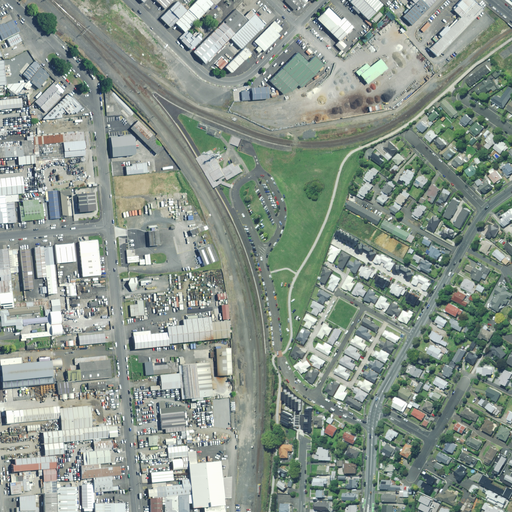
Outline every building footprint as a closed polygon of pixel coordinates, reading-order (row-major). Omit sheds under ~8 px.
[(151,0),(162,11),(173,0),(151,0)] [(176,22),(188,10),(178,0),(161,18),(171,27),(176,22)] [(216,5),(211,0),(197,0),(188,10),(176,22),(186,32),(188,30),(203,14),(211,7),(213,9),(216,5)] [(303,3),(301,1),(300,0),(283,0),(282,2),(287,7),(291,11),(295,7),(297,9),(303,3)] [(379,6),(372,0),(344,0),(365,20),(379,6)] [(418,0),(415,4),(402,17),(411,26),(436,0),(418,0)] [(436,56),(483,9),(473,0),(461,0),(453,8),(454,9),(453,10),(459,16),(448,27),(446,25),(438,33),(441,37),(429,49),(436,56)] [(245,16),(237,8),(217,28),(193,52),(206,63),(231,38),(249,20),(245,16)] [(245,16),(249,20),(231,38),(242,49),(246,45),(267,24),(252,9),(245,16)] [(341,19),(338,22),(326,9),(315,20),(336,42),(333,45),(339,51),(345,46),(338,40),(350,29),(341,19)] [(389,11),(385,14),(391,21),(395,18),(389,11)] [(371,21),(373,23),(374,23),(382,16),(379,13),(371,21)] [(0,43),(21,33),(15,21),(0,29),(0,43)] [(256,53),(260,50),(262,52),(278,36),(275,34),(280,29),(272,22),(266,28),(252,42),(257,46),(253,50),(256,53)] [(196,32),(193,35),(188,30),(186,32),(179,38),(192,50),(202,39),(202,34),(199,31),(197,33),(196,32)] [(25,41),(21,34),(10,39),(13,47),(25,41)] [(253,53),(246,47),(225,68),(230,72),(233,72),(253,53)] [(312,56),(306,63),(295,53),(268,82),(284,97),(296,85),(300,89),(322,66),(312,56)] [(511,61),(511,54),(511,55),(503,60),(506,65),(511,61)] [(378,60),(368,67),(365,64),(354,72),(357,77),(358,76),(364,84),(385,69),(378,60)] [(6,61),(0,61),(0,86),(8,86),(6,61)] [(24,75),(31,81),(42,70),(34,63),(24,75)] [(486,65),(466,80),(471,87),(491,72),(486,65)] [(52,78),(42,70),(31,81),(41,90),(52,78)] [(482,83),(483,84),(476,90),(481,97),(491,89),(493,92),(496,89),(497,91),(501,88),(496,83),(495,84),(491,78),(490,79),(487,82),(486,80),(482,83)] [(67,95),(56,84),(37,103),(48,113),(67,95)] [(248,88),(248,92),(239,92),(240,102),(266,100),(265,87),(248,88)] [(511,96),(511,88),(509,87),(501,98),(496,95),(492,101),(504,108),(511,96)] [(123,102),(118,96),(114,99),(120,105),(123,102)] [(80,108),(69,97),(45,120),(46,121),(64,119),(64,116),(68,113),(71,117),(80,108)] [(24,99),(0,100),(0,110),(25,109),(24,99)] [(458,116),(456,114),(457,113),(445,101),(441,106),(447,112),(446,113),(452,118),(453,117),(455,119),(458,116)] [(429,118),(433,122),(434,123),(435,122),(434,120),(440,115),(433,107),(428,112),(431,115),(429,118)] [(474,121),(466,114),(459,122),(464,127),(467,125),(469,127),(474,121)] [(141,122),(133,129),(161,156),(166,151),(157,142),(159,140),(141,122)] [(419,128),(418,130),(421,132),(422,131),(423,132),(428,128),(423,122),(418,127),(419,128)] [(483,128),(477,122),(469,132),(475,137),(483,128)] [(445,127),(442,125),(435,132),(438,135),(445,127)] [(438,136),(432,130),(426,137),(431,143),(438,136)] [(86,132),(36,137),(37,141),(37,146),(39,145),(87,141),(86,132)] [(485,146),(489,150),(498,138),(492,133),(486,141),(488,142),(485,146)] [(136,137),(113,139),(114,158),(138,157),(136,137)] [(242,140),(233,137),(231,143),(236,145),(239,147),(241,143),(242,140)] [(441,138),(440,139),(439,138),(435,142),(438,145),(437,146),(440,149),(441,148),(442,149),(446,145),(445,144),(446,143),(445,142),(445,141),(443,138),(442,139),(441,138)] [(24,146),(25,158),(38,157),(37,146),(37,141),(24,143),(24,146)] [(88,157),(87,141),(66,143),(67,159),(88,157)] [(399,150),(390,141),(384,148),(393,156),(399,150)] [(505,152),(508,148),(506,145),(503,142),(502,143),(500,141),(493,149),(500,155),(501,154),(503,156),(506,153),(505,152)] [(67,159),(66,143),(39,145),(42,170),(68,167),(67,159)] [(24,146),(0,148),(0,160),(21,158),(25,158),(24,146)] [(446,157),(444,158),(446,160),(448,159),(449,160),(455,154),(450,149),(444,155),(446,157)] [(211,174),(216,182),(217,181),(220,180),(226,177),(227,178),(228,180),(237,176),(244,172),(240,165),(236,167),(234,163),(226,168),(223,170),(219,163),(212,151),(205,155),(214,172),(211,174)] [(381,157),(375,153),(371,158),(382,165),(385,161),(381,158),(381,157)] [(405,160),(399,154),(393,159),(399,165),(405,160)] [(214,172),(205,155),(198,159),(215,188),(223,184),(223,185),(232,188),(233,186),(225,183),(223,180),(227,178),(226,177),(220,180),(221,181),(218,183),(217,181),(216,182),(211,174),(214,172)] [(458,156),(451,164),(453,166),(458,170),(466,162),(463,159),(462,160),(458,156)] [(39,164),(38,157),(25,158),(21,158),(22,166),(39,164)] [(476,164),(474,162),(470,164),(472,167),(465,171),(470,178),(478,172),(476,169),(477,168),(476,166),(475,167),(473,165),(476,164)] [(511,164),(511,165),(508,162),(504,165),(501,167),(505,173),(504,174),(507,179),(510,177),(509,176),(511,173),(511,164)] [(149,165),(129,166),(129,175),(150,174),(149,165)] [(366,178),(372,182),(379,172),(373,167),(366,178)] [(405,174),(403,177),(401,176),(400,179),(403,181),(404,180),(407,182),(406,183),(410,185),(416,174),(409,169),(406,175),(405,174)] [(495,172),(493,169),(489,171),(491,175),(490,175),(495,184),(502,179),(497,171),(495,172)] [(63,170),(44,172),(45,184),(76,181),(75,174),(64,175),(63,170)] [(424,176),(423,178),(421,177),(415,184),(419,187),(420,186),(424,188),(429,181),(424,176)] [(481,177),(479,179),(475,182),(478,187),(483,184),(481,182),(483,180),(481,177)] [(25,178),(0,180),(0,197),(26,195),(25,178)] [(372,182),(366,178),(364,180),(367,183),(360,192),(366,197),(374,186),(370,184),(372,182)] [(383,191),(389,195),(396,185),(389,181),(383,191)] [(489,181),(480,188),(485,195),(494,188),(489,181)] [(441,188),(433,184),(428,195),(431,196),(429,200),(434,203),(441,188)] [(99,187),(88,188),(88,195),(99,194),(99,187)] [(444,200),(446,201),(451,192),(445,188),(440,198),(444,200)] [(72,190),(61,191),(63,217),(71,216),(69,197),(73,196),(72,190)] [(59,191),(49,192),(52,220),(62,219),(59,191)] [(389,195),(383,191),(381,193),(383,194),(378,201),(384,205),(389,198),(387,197),(389,195)] [(410,195),(405,191),(397,200),(404,205),(409,198),(408,197),(410,195)] [(19,196),(7,197),(10,224),(19,223),(17,202),(20,202),(19,196)] [(7,197),(0,197),(0,224),(10,224),(7,197)] [(353,202),(349,199),(345,207),(378,225),(382,218),(353,202)] [(460,202),(453,199),(444,215),(451,219),(453,215),(453,216),(458,206),(460,202)] [(45,201),(21,203),(23,222),(47,220),(45,201)] [(402,205),(397,202),(395,203),(396,204),(391,211),(397,215),(402,207),(401,207),(402,205)] [(419,205),(413,213),(414,214),(412,216),(418,220),(420,218),(421,218),(428,209),(427,209),(427,208),(421,203),(420,206),(419,205)] [(470,212),(464,208),(460,215),(461,216),(455,225),(461,229),(470,212)] [(511,209),(503,215),(505,218),(500,221),(502,224),(502,225),(504,228),(509,224),(509,223),(511,220),(511,209)] [(443,214),(435,210),(428,224),(435,228),(443,214)] [(410,234),(411,234),(398,227),(386,220),(382,227),(394,234),(407,241),(407,240),(412,243),(416,237),(410,234)] [(361,234),(341,224),(337,232),(357,243),(361,234)] [(452,228),(444,224),(438,234),(447,239),(450,234),(448,234),(452,228)] [(492,225),(486,236),(491,239),(492,236),(494,237),(499,229),(492,225)] [(205,227),(192,232),(194,237),(207,232),(205,227)] [(438,233),(429,228),(427,231),(437,236),(438,233)] [(162,232),(152,233),(153,248),(163,247),(162,232)] [(429,239),(426,237),(423,243),(430,247),(432,242),(429,240),(429,239)] [(361,239),(357,247),(372,256),(377,247),(361,239)] [(490,252),(488,251),(491,245),(484,240),(482,244),(484,245),(480,251),(486,254),(486,256),(487,257),(490,252)] [(100,241),(82,242),(85,278),(104,276),(100,241)] [(216,260),(209,244),(197,249),(205,265),(216,260)] [(76,245),(58,247),(59,264),(78,262),(76,245)] [(340,249),(333,246),(331,249),(332,250),(329,255),(331,255),(328,260),(334,263),(339,253),(340,253),(341,250),(342,250),(340,249)] [(431,248),(429,247),(426,254),(439,260),(443,251),(432,246),(431,248)] [(59,295),(55,247),(47,248),(49,278),(51,296),(59,295)] [(49,278),(47,248),(38,249),(41,279),(49,278)] [(396,256),(379,248),(374,258),(391,266),(396,256)] [(19,249),(10,250),(12,270),(13,274),(21,273),(19,249)] [(0,268),(0,271),(12,270),(10,250),(0,250),(0,268)] [(36,291),(32,250),(23,250),(27,292),(36,291)] [(506,257),(498,250),(493,254),(501,262),(506,257)] [(138,251),(130,252),(131,265),(143,264),(142,257),(138,257),(138,251)] [(351,256),(343,251),(341,255),(342,255),(339,261),(341,262),(338,266),(343,269),(351,256)] [(430,262),(427,261),(416,254),(413,258),(417,260),(417,262),(419,263),(420,262),(421,263),(418,269),(421,270),(422,269),(430,274),(432,270),(430,269),(433,265),(430,263),(430,262)] [(414,267),(398,259),(393,268),(409,277),(414,267)] [(362,263),(356,260),(355,263),(350,261),(347,266),(351,268),(351,270),(356,273),(362,263)] [(377,267),(365,260),(359,271),(371,278),(377,267)] [(474,269),(467,265),(464,270),(472,273),(471,274),(474,275),(473,278),(480,282),(482,278),(485,280),(491,270),(481,265),(479,269),(474,267),(474,269)] [(332,271),(324,267),(323,270),(324,271),(321,276),(323,277),(321,281),(325,284),(332,271)] [(392,274),(381,269),(374,280),(385,287),(392,274)] [(432,277),(416,269),(411,280),(427,288),(432,277)] [(1,282),(13,281),(13,274),(12,270),(0,271),(1,282)] [(331,281),(330,280),(328,282),(330,283),(329,283),(331,284),(328,288),(334,292),(334,291),(336,291),(337,289),(336,288),(336,287),(337,287),(339,284),(338,283),(341,279),(333,274),(331,278),(332,279),(331,281)] [(354,279),(349,276),(342,287),(347,290),(348,290),(351,291),(355,284),(352,283),(354,279)] [(135,291),(135,290),(139,289),(139,287),(136,287),(136,283),(138,282),(136,279),(139,279),(139,277),(130,278),(128,284),(131,291),(135,291)] [(408,283),(394,277),(389,288),(403,294),(408,283)] [(461,288),(472,294),(473,295),(473,294),(475,292),(472,290),(475,284),(466,279),(461,288)] [(15,304),(13,281),(1,282),(0,281),(0,294),(4,294),(4,298),(8,298),(8,307),(15,307),(15,304)] [(362,284),(359,282),(353,293),(358,297),(360,295),(364,297),(367,291),(363,289),(364,286),(362,285),(362,284)] [(484,288),(479,285),(476,290),(482,293),(484,288)] [(422,292),(411,286),(405,297),(416,303),(422,292)] [(507,290),(502,287),(501,288),(498,287),(493,296),(496,298),(491,307),(494,309),(494,310),(499,313),(505,304),(506,305),(509,300),(507,299),(508,297),(510,299),(511,295),(511,294),(506,291),(507,290)] [(321,290),(319,289),(318,292),(320,293),(318,295),(321,297),(319,301),(324,304),(326,300),(328,301),(332,295),(321,290)] [(376,293),(370,290),(365,299),(371,302),(371,301),(376,304),(378,298),(374,296),(376,293)] [(467,295),(459,291),(458,293),(457,293),(453,299),(466,307),(468,303),(464,301),(467,295)] [(388,299),(382,296),(376,306),(382,309),(383,308),(387,310),(390,304),(386,302),(388,299)] [(74,297),(67,298),(68,310),(78,309),(78,307),(75,307),(74,297)] [(61,300),(52,301),(53,312),(62,311),(61,300)] [(144,308),(143,300),(137,301),(137,304),(129,305),(131,316),(145,315),(145,314),(147,314),(146,308),(144,308)] [(50,301),(15,304),(15,307),(16,308),(46,305),(47,317),(9,320),(8,316),(10,316),(10,310),(2,311),(3,327),(48,323),(49,331),(18,334),(19,340),(53,337),(50,301)] [(325,307),(315,301),(311,307),(314,309),(312,313),(318,316),(320,311),(322,313),(325,307)] [(399,306),(393,303),(388,313),(392,315),(392,314),(394,315),(398,317),(401,311),(397,309),(399,306)] [(227,304),(220,304),(222,320),(229,319),(227,304)] [(451,304),(449,307),(448,306),(446,309),(447,309),(446,311),(456,317),(458,314),(460,316),(463,311),(451,304)] [(41,306),(10,309),(10,316),(41,313),(41,306)] [(414,313),(410,310),(409,313),(404,311),(399,319),(407,324),(410,320),(414,313)] [(167,333),(169,344),(230,338),(228,321),(211,322),(211,317),(198,318),(198,315),(195,316),(195,314),(186,315),(186,319),(183,320),(183,325),(167,327),(167,333)] [(318,320),(308,314),(304,320),(307,322),(305,326),(310,329),(313,325),(315,326),(318,320)] [(448,321),(440,316),(436,322),(444,327),(448,321)] [(374,323),(366,318),(363,324),(377,332),(380,326),(374,323)] [(464,326),(452,319),(450,322),(453,326),(452,327),(460,332),(464,326)] [(329,325),(325,323),(317,336),(323,339),(325,334),(329,336),(332,329),(328,327),(329,325)] [(489,327),(486,325),(479,338),(482,340),(483,338),(489,342),(494,332),(488,329),(489,327)] [(369,330),(362,326),(357,334),(369,341),(372,336),(367,333),(369,330)] [(337,340),(338,341),(339,338),(339,337),(342,331),(337,328),(328,342),(334,345),(337,340)] [(312,332),(307,329),(304,334),(301,332),(297,339),(302,342),(301,343),(305,345),(309,337),(312,332)] [(391,333),(386,330),(383,335),(397,344),(400,338),(391,332),(391,333)] [(133,336),(134,349),(169,345),(169,344),(167,333),(150,334),(150,331),(133,332),(133,336)] [(444,336),(435,332),(431,338),(447,346),(448,343),(442,340),(444,336)] [(107,334),(81,336),(82,346),(108,343),(107,334)] [(364,339),(357,336),(354,340),(354,339),(351,344),(364,351),(367,345),(362,343),(364,339)] [(396,345),(388,340),(386,344),(382,342),(380,346),(391,353),(396,345)] [(333,347),(326,343),(324,346),(319,343),(316,348),(329,356),(331,352),(330,351),(333,347)] [(496,357),(498,355),(502,360),(507,354),(497,344),(492,349),(493,351),(492,352),(496,357)] [(428,354),(440,360),(443,355),(442,354),(443,352),(446,354),(446,353),(448,354),(450,351),(444,348),(442,350),(432,345),(428,354)] [(302,349),(296,346),(291,355),(294,357),(293,357),(297,359),(299,356),(303,358),(306,353),(301,350),(302,349)] [(358,349),(351,346),(349,349),(348,349),(346,353),(358,361),(361,355),(356,352),(358,349)] [(230,347),(215,348),(216,375),(231,374),(230,347)] [(460,349),(455,360),(453,359),(450,365),(455,368),(458,363),(460,364),(466,352),(460,349)] [(390,354),(382,350),(380,353),(377,351),(374,356),(386,363),(388,359),(388,358),(390,354)] [(474,356),(470,354),(466,361),(474,365),(479,355),(476,354),(474,356)] [(325,361),(314,355),(310,360),(315,363),(313,365),(320,370),(325,361)] [(352,359),(345,355),(340,363),(353,370),(355,365),(350,362),(352,359)] [(76,359),(77,365),(82,365),(108,362),(107,356),(76,359)] [(24,357),(1,359),(4,390),(56,385),(54,361),(24,363),(24,357)] [(385,365),(377,360),(375,364),(372,362),(369,366),(380,373),(385,365)] [(311,366),(307,361),(303,364),(301,361),(295,366),(298,370),(299,369),(302,374),(304,372),(305,373),(308,371),(307,369),(311,366)] [(108,362),(82,365),(82,371),(70,372),(71,382),(113,378),(111,362),(108,362)] [(148,376),(178,373),(177,364),(155,366),(155,363),(147,363),(148,376)] [(212,364),(199,365),(202,399),(215,398),(212,364)] [(199,365),(184,366),(187,400),(202,399),(199,365)] [(347,369),(340,365),(337,369),(335,373),(347,380),(350,375),(345,372),(347,369)] [(414,367),(410,365),(406,372),(410,374),(420,378),(424,370),(415,366),(414,367)] [(446,370),(444,374),(440,372),(439,376),(446,379),(448,376),(451,378),(455,369),(446,365),(444,370),(446,370)] [(494,375),(494,368),(479,368),(479,374),(484,374),(483,376),(488,376),(488,375),(494,375)] [(320,372),(315,369),(313,373),(309,371),(306,378),(308,380),(313,383),(320,372)] [(380,375),(372,370),(370,373),(366,371),(363,376),(375,383),(380,375)] [(511,377),(511,373),(506,370),(501,379),(503,380),(502,383),(508,386),(511,377)] [(182,375),(162,377),(163,391),(183,389),(182,375)] [(449,383),(438,377),(434,383),(446,389),(447,387),(448,388),(449,385),(448,385),(449,383)] [(374,384),(366,380),(364,383),(360,381),(357,386),(370,393),(372,389),(371,388),(374,384)] [(340,384),(335,381),(333,386),(330,384),(325,392),(333,396),(340,384)] [(107,382),(90,384),(91,392),(108,390),(107,382)] [(424,384),(421,382),(416,391),(419,393),(424,384)] [(73,383),(60,385),(61,396),(75,395),(73,383)] [(347,388),(342,385),(335,397),(340,400),(340,399),(344,401),(348,394),(344,392),(347,388)] [(414,391),(405,386),(400,396),(408,401),(407,402),(410,403),(412,399),(411,398),(414,391)] [(369,394),(356,387),(354,392),(358,394),(356,398),(363,402),(365,399),(366,399),(369,394)] [(501,394),(490,388),(487,392),(489,393),(487,395),(492,398),(492,400),(497,402),(501,394)] [(437,391),(435,394),(433,392),(430,397),(439,402),(443,396),(437,391)] [(364,405),(349,397),(347,402),(351,405),(360,411),(364,405)] [(408,404),(397,398),(394,402),(396,402),(394,407),(404,412),(408,404)] [(482,399),(478,404),(483,407),(483,406),(497,416),(500,411),(486,400),(485,401),(482,399)] [(421,406),(412,401),(410,404),(419,409),(421,406)] [(424,408),(432,413),(434,409),(433,408),(435,405),(428,401),(424,408)] [(93,407),(62,410),(64,431),(95,428),(93,407)] [(186,407),(162,409),(164,431),(188,428),(186,407)] [(56,408),(15,412),(16,423),(57,420),(56,408)] [(426,414),(416,408),(412,414),(423,420),(426,414)] [(479,416),(466,409),(465,412),(463,411),(461,415),(472,420),(476,422),(479,416)] [(315,416),(314,427),(314,428),(318,428),(318,427),(319,427),(323,427),(324,413),(318,412),(318,416),(315,416)] [(497,424),(486,419),(482,430),(485,431),(485,432),(492,435),(497,424)] [(466,427),(459,423),(455,429),(463,434),(466,427)] [(339,428),(331,424),(326,433),(334,437),(339,428)] [(120,426),(111,427),(112,439),(121,438),(120,426)] [(509,434),(511,431),(501,426),(498,430),(500,431),(497,436),(506,442),(510,435),(509,434)] [(112,439),(111,427),(45,433),(47,445),(66,443),(112,439)] [(399,433),(391,429),(386,438),(392,441),(394,438),(395,439),(396,436),(397,437),(399,433)] [(356,436),(347,432),(344,438),(347,439),(346,440),(355,444),(358,438),(356,436)] [(159,437),(150,438),(151,448),(160,447),(159,437)] [(471,438),(470,437),(466,444),(478,451),(482,443),(472,438),(471,438)] [(97,452),(112,451),(115,450),(115,440),(96,442),(97,452)] [(449,440),(443,451),(448,454),(449,451),(453,454),(458,445),(449,440)] [(66,443),(47,445),(48,457),(67,455),(66,443)] [(415,446),(408,443),(402,454),(409,458),(411,455),(411,456),(414,452),(412,451),(415,446)] [(281,456),(281,458),(288,458),(289,451),(293,452),(293,445),(281,445),(280,455),(281,456)] [(395,449),(387,445),(382,454),(390,458),(391,455),(392,456),(395,449)] [(189,447),(169,449),(170,459),(190,457),(189,447)] [(317,452),(317,455),(320,455),(320,460),(332,461),(332,457),(329,457),(330,449),(324,449),(324,448),(319,447),(319,452),(317,452)] [(360,452),(350,447),(346,455),(357,460),(360,452)] [(498,451),(491,447),(488,452),(487,452),(485,456),(487,457),(483,463),(489,466),(498,451)] [(97,452),(88,453),(89,467),(101,466),(113,465),(112,451),(97,452)] [(452,459),(441,453),(437,460),(441,462),(442,461),(447,464),(448,465),(452,459)] [(474,458),(464,453),(461,459),(472,464),(473,462),(476,463),(478,459),(474,458)] [(59,457),(17,460),(18,473),(60,470),(59,457)] [(192,471),(190,458),(184,459),(184,462),(178,463),(179,469),(185,468),(185,471),(192,471)] [(344,459),(338,459),(338,466),(344,466),(344,469),(345,469),(345,473),(357,474),(357,463),(349,463),(349,461),(344,461),(344,459)] [(224,462),(192,465),(193,480),(195,495),(196,510),(207,509),(207,511),(228,511),(228,500),(234,500),(234,478),(226,479),(224,462)] [(511,462),(511,464),(507,471),(501,469),(500,471),(498,476),(511,483),(511,462)] [(393,477),(394,465),(385,464),(385,467),(384,466),(383,469),(385,469),(385,471),(389,472),(388,476),(393,477)] [(462,466),(460,464),(457,467),(459,469),(454,476),(461,481),(466,475),(464,473),(468,468),(463,464),(462,466)] [(101,466),(89,467),(83,467),(84,480),(124,476),(123,466),(102,468),(101,466)] [(330,475),(330,466),(319,466),(319,474),(330,475)] [(289,471),(282,467),(279,472),(284,475),(283,476),(286,478),(289,471)] [(172,470),(149,472),(150,483),(172,481),(172,470)] [(57,471),(45,472),(47,490),(58,489),(57,471)] [(504,508),(508,499),(510,500),(511,495),(511,489),(507,487),(505,491),(492,484),(493,481),(489,479),(489,477),(482,474),(479,482),(480,483),(479,485),(484,487),(482,491),(486,494),(485,496),(489,497),(487,500),(504,508)] [(24,477),(13,478),(15,495),(26,494),(25,492),(24,477)] [(114,477),(95,479),(97,493),(116,492),(114,477)] [(433,477),(430,483),(432,485),(433,484),(436,485),(439,480),(433,477)] [(328,484),(328,479),(315,478),(315,482),(314,482),(314,486),(325,486),(325,484),(328,484)] [(358,488),(359,479),(351,479),(351,485),(348,484),(347,488),(353,489),(353,488),(358,488)] [(185,485),(151,489),(152,500),(164,499),(166,498),(192,495),(195,495),(193,480),(185,481),(185,485)] [(393,480),(383,480),(383,485),(381,485),(381,489),(403,490),(403,486),(393,485),(393,480)] [(288,485),(282,481),(279,485),(285,490),(288,487),(286,487),(288,485)] [(93,485),(84,485),(84,510),(97,510),(97,505),(97,495),(94,495),(93,485)] [(431,485),(427,492),(429,493),(430,492),(433,494),(436,488),(431,485)] [(478,488),(473,485),(470,491),(475,494),(478,488)] [(79,511),(79,488),(59,488),(60,495),(59,511),(79,511)] [(457,495),(448,490),(445,495),(440,493),(437,499),(443,501),(455,506),(457,502),(454,501),(457,495)] [(472,493),(469,500),(474,503),(478,496),(472,493)] [(393,494),(384,494),(383,502),(397,502),(397,495),(392,495),(393,494)] [(47,511),(59,511),(60,495),(47,495),(47,511)] [(166,498),(166,511),(192,511),(192,495),(166,498)] [(38,507),(38,496),(22,498),(22,508),(17,509),(17,511),(40,511),(41,508),(38,507)] [(152,500),(151,511),(163,511),(164,499),(152,500)] [(466,502),(462,511),(464,511),(471,511),(473,509),(471,508),(473,505),(466,502)] [(289,511),(290,504),(281,503),(280,511),(289,511)] [(316,511),(325,511),(327,511),(328,508),(325,507),(325,503),(316,503),(316,511)] [(500,511),(501,511),(494,507),(494,509),(490,507),(491,506),(486,503),(483,508),(488,511),(487,511),(500,511)]
